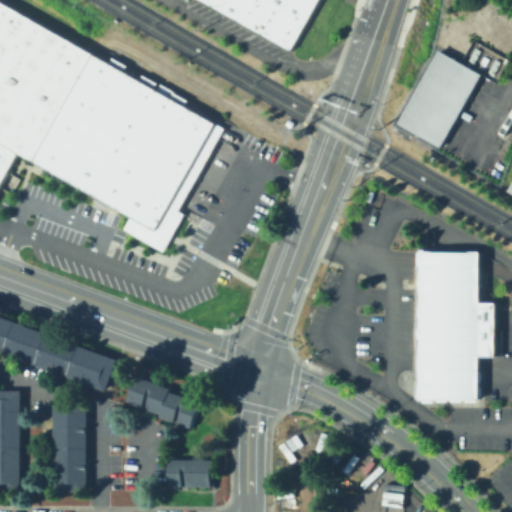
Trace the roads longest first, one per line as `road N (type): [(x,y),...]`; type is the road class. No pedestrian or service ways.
road 1 (tertiary): [(259,366),(0,271)]
road 2 (tertiary): [(468,511),(443,480),(372,421),(259,366)]
road 3 (tertiary): [(308,224),(325,210),(357,135),(387,44),(384,16)]
road 4 (tertiary): [(384,16),(366,37),(311,187),(308,224)]
road 5 (tertiary): [(308,224),(259,366)]
road 6 (tertiary): [(259,366),(249,511)]
